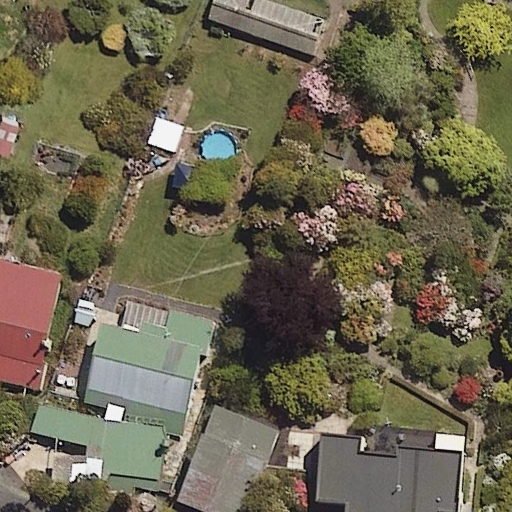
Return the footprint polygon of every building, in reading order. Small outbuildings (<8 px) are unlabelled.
[(329,21),(266,0),(218,0),(211,21),(317,57),(329,21)] [(204,129),(158,113),(147,146),(193,162),(204,129)] [(68,284),(0,265),(0,380),(39,391),(68,284)] [(112,327),(90,412),(43,399),(34,432),(86,446),(76,486),(166,510),(188,429),(217,320),(133,297),(125,330),(112,327)] [(252,511),(284,431),(225,407),(186,506),(201,511),(252,511)] [(367,444),(323,443),(321,507),(352,508),(351,511),(466,511),(467,459),(367,456),(367,444)]
